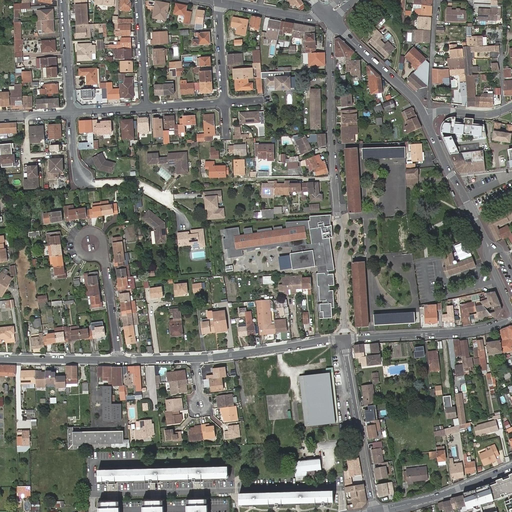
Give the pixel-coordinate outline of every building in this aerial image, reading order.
[(119,6),(119,10),(125,11),(127,7),(131,7),(131,3),(129,2),(129,0),(121,0),(121,6),(119,6)] [(298,8),(300,10),(305,7),(300,0),(287,0),(286,2),(290,6),(291,5),(293,7),(295,5),(298,8)] [(156,1),(153,14),(162,16),(162,17),(166,17),(169,3),(156,1)] [(87,4),(75,5),(76,12),(77,12),(77,15),(87,14),(87,4)] [(431,15),(432,6),(425,5),(422,5),(414,4),(414,9),(416,9),(416,14),(421,14),(431,15)] [(174,15),(185,17),(184,24),(189,25),(191,12),(186,11),(187,7),(176,5),(174,15)] [(446,21),(463,22),(464,12),(460,12),(457,12),(451,11),(451,8),(447,8),(446,21)] [(42,21),(52,20),(53,20),(53,19),(53,13),(51,14),(51,10),(34,11),(34,15),(38,15),(41,15),(42,21)] [(498,11),(491,11),(478,10),(478,20),(497,21),(498,11)] [(206,12),(197,11),(195,23),(203,24),(206,12)] [(76,19),(77,26),(88,25),(87,14),(77,15),(77,19),(76,19)] [(230,24),(242,27),(243,24),(241,24),(243,18),(232,16),(230,24)] [(419,16),(418,29),(431,30),(431,17),(419,16)] [(259,30),(261,19),(252,17),(250,27),(255,28),(255,30),(259,30)] [(39,21),(37,21),(38,30),(39,30),(39,34),(55,33),(54,27),(53,28),(52,20),(42,21),(39,21)] [(279,35),(281,23),(270,20),(268,28),(266,38),(278,40),(279,35)] [(294,25),(281,23),(279,35),(284,36),(284,32),(292,34),(293,28),(294,25)] [(103,24),(88,25),(88,26),(77,26),(78,34),(78,39),(91,38),(90,29),(99,28),(103,28),(103,24)] [(118,24),(115,24),(115,32),(116,32),(116,36),(130,35),(130,36),(134,36),(133,32),(131,32),(130,25),(119,25),(118,24)] [(312,53),(315,53),(315,48),(315,47),(314,28),(304,26),(303,29),(293,28),(292,34),(291,37),(301,39),(302,35),(305,35),(306,47),(306,48),(307,53),(309,53),(312,53)] [(369,34),(373,38),(368,43),(372,47),(375,45),(388,57),(396,49),(388,42),(385,45),(380,41),(384,37),(375,28),(369,34)] [(418,29),(416,29),(415,39),(418,43),(429,43),(429,41),(428,41),(428,40),(430,40),(431,30),(418,29)] [(152,45),(169,44),(168,35),(168,31),(153,32),(153,41),(151,41),(152,45)] [(193,46),(210,45),(210,33),(195,34),(195,40),(193,41),(193,46)] [(242,43),(246,43),(247,36),(242,36),(242,38),(240,38),(236,38),(236,45),(243,45),(242,43)] [(467,47),(480,46),(480,37),(475,37),(470,38),(467,38),(467,47)] [(335,57),(336,57),(345,57),(345,54),(348,53),(351,49),(339,38),(335,40),(335,57)] [(117,44),(104,45),(104,48),(118,48),(131,48),(131,39),(121,39),(121,42),(117,42),(117,44)] [(45,49),(45,53),(55,52),(55,41),(38,42),(38,45),(41,45),(42,49),(45,49)] [(81,50),(81,53),(81,60),(92,60),(91,54),(96,54),(96,46),(91,46),(91,45),(79,45),(79,50),(81,50)] [(372,47),(386,60),(388,57),(375,45),(372,47)] [(450,49),(451,58),(464,58),(463,50),(457,50),(456,45),(450,45),(450,49)] [(500,51),(499,46),(480,46),(467,47),(466,47),(463,47),(463,50),(464,58),(464,60),(471,60),(471,59),(471,52),(473,52),(500,51)] [(421,72),(429,64),(426,61),(426,60),(413,48),(406,57),(418,68),(421,72)] [(131,49),(118,49),(118,50),(118,58),(131,58),(131,49)] [(165,65),(165,56),(164,49),(153,50),(154,65),(165,65)] [(345,63),(345,67),(349,67),(350,72),(350,75),(359,75),(359,78),(361,78),(360,60),(351,61),(351,56),(355,52),(351,49),(348,53),(345,54),(345,57),(345,58),(346,58),(346,63),(345,63)] [(325,66),(325,53),(315,53),(312,53),(312,59),(309,59),(309,66),(325,66)] [(228,55),(228,65),(243,64),(242,61),(238,62),(238,58),(242,58),(242,54),(228,55)] [(450,68),(450,69),(466,69),(466,67),(465,67),(464,60),(464,58),(451,58),(450,58),(450,57),(450,59),(450,66),(450,68)] [(200,67),(210,67),(210,58),(200,59),(197,59),(198,68),(200,67)] [(56,68),(57,68),(56,59),(41,59),(42,69),(43,69),(47,68),(56,68)] [(466,75),(472,75),(472,73),(478,72),(478,67),(472,68),(471,60),(464,60),(465,67),(466,67),(466,69),(466,75)] [(120,62),(120,72),(132,72),(132,62),(120,62)] [(420,87),(428,86),(429,64),(421,72),(418,68),(405,82),(416,92),(420,87)] [(381,76),(369,66),(367,66),(371,94),(383,93),(381,76)] [(432,68),(433,84),(449,84),(448,68),(450,68),(450,66),(447,66),(446,66),(446,68),(432,68)] [(47,68),(48,78),(57,77),(56,68),(47,68)] [(184,68),(182,69),(176,69),(177,77),(180,77),(180,72),(184,72),(184,68)] [(30,69),(22,70),(22,73),(22,84),(31,83),(30,69)] [(98,84),(97,70),(97,69),(80,70),(80,76),(88,75),(88,85),(98,84)] [(234,70),(234,80),(235,80),(248,79),(253,79),(252,69),(234,70)] [(467,96),(466,75),(466,69),(450,69),(450,75),(460,74),(462,74),(463,79),(461,83),(462,96),(467,96)] [(200,83),(212,82),(211,74),(207,74),(207,72),(200,73),(200,83)] [(124,74),(118,74),(119,80),(123,80),(123,84),(119,85),(119,90),(120,98),(134,97),(133,78),(124,78),(124,74)] [(467,106),(475,106),(475,97),(474,79),(477,79),(477,75),(472,75),(466,75),(467,96),(467,106)] [(276,90),(290,89),(290,78),(268,78),(268,85),(276,85),(276,90)] [(248,79),(235,80),(236,90),(253,89),(252,83),(248,83),(248,79)] [(165,95),(164,82),(160,82),(160,85),(154,85),(155,96),(165,95)] [(173,82),(164,82),(165,95),(174,95),(173,86),(173,82)] [(200,83),(194,83),(194,90),(201,90),(201,93),(208,93),(208,90),(212,90),(212,82),(200,83)] [(194,83),(187,84),(180,84),(181,95),(195,94),(194,90),(194,83)] [(112,84),(106,84),(107,99),(120,98),(119,90),(113,90),(112,84)] [(37,91),(37,95),(51,94),(58,94),(57,86),(43,86),(43,90),(40,91),(37,91)] [(10,92),(10,100),(23,100),(22,96),(22,90),(10,91),(10,92)] [(92,90),(81,90),(81,101),(91,100),(91,97),(93,97),(92,90)] [(312,92),(312,130),(321,130),(320,91),(312,92)] [(0,100),(10,100),(10,92),(0,92),(0,100)] [(346,94),(341,95),(342,106),(351,105),(351,95),(346,96),(346,94)] [(481,106),(494,107),(494,106),(496,106),(496,103),(497,103),(497,94),(482,94),(480,97),(475,97),(475,106),(481,106)] [(450,98),(431,95),(431,99),(433,101),(449,104),(450,98)] [(23,106),(23,110),(32,109),(31,102),(29,102),(28,97),(24,97),(24,106),(23,106)] [(51,100),(37,100),(37,109),(58,108),(58,100),(51,100)] [(387,111),(396,107),(393,100),(384,104),(387,111)] [(382,105),(374,108),(376,114),(384,111),(382,105)] [(412,108),(402,112),(405,120),(406,120),(408,125),(404,126),(406,134),(421,128),(412,108)] [(356,109),(342,110),(342,115),(343,115),(343,118),(342,118),(342,123),(348,123),(357,122),(356,109)] [(259,112),(248,113),(248,114),(245,114),(245,113),(240,114),(241,124),(259,123),(265,122),(264,112),(259,112)] [(203,116),(204,134),(204,142),(210,141),(212,141),(211,135),(209,135),(209,129),(208,127),(214,127),(213,115),(203,116)] [(178,133),(178,126),(175,126),(175,116),(164,117),(165,129),(175,128),(176,136),(178,135),(178,133)] [(181,126),(178,126),(178,133),(185,133),(184,126),(187,125),(187,129),(192,128),(192,125),(193,125),(193,121),(195,121),(195,116),(186,117),(186,119),(184,119),(180,119),(181,126)] [(441,132),(449,133),(449,132),(456,132),(456,134),(462,134),(462,133),(474,134),(474,135),(479,136),(487,137),(484,125),(473,124),(474,119),(465,118),(464,123),(455,122),(456,117),(452,117),(450,118),(448,119),(446,120),(443,123),(442,126),(441,129),(441,132)] [(148,118),(138,119),(139,134),(149,133),(148,118)] [(162,118),(153,119),(154,138),(164,137),(162,118)] [(124,130),(125,139),(133,138),(132,121),(121,122),(122,130),(124,130)] [(496,122),(491,121),(491,124),(495,124),(492,140),(510,143),(511,135),(511,130),(511,125),(508,125),(506,133),(499,132),(501,124),(496,123),(496,122)] [(80,122),(80,133),(84,133),(84,135),(86,135),(86,133),(92,133),(91,122),(80,122)] [(106,124),(101,124),(97,124),(98,134),(111,134),(111,122),(106,122),(106,124)] [(0,123),(0,133),(17,133),(16,123),(0,123)] [(49,126),(50,140),(61,139),(60,125),(49,126)] [(348,126),(342,126),(342,144),(355,143),(354,134),(358,134),(358,125),(348,126)] [(44,136),(44,127),(33,127),(33,128),(29,129),(30,144),(40,143),(40,136),(44,136)] [(233,139),(245,139),(245,136),(240,136),(239,128),(234,128),(235,136),(233,136),(233,139)] [(326,134),(317,135),(317,142),(320,148),(326,146),(326,134)] [(139,145),(146,144),(145,136),(137,137),(139,145)] [(311,151),(305,137),(296,141),(297,146),(296,147),(298,151),(300,151),(302,155),(311,151)] [(451,137),(443,137),(450,154),(459,152),(451,137)] [(2,168),(13,167),(13,163),(15,163),(14,155),(12,155),(12,149),(14,148),(13,144),(0,145),(0,149),(0,150),(1,156),(0,156),(1,165),(2,165),(2,168)] [(234,154),(247,153),(246,144),(234,145),(234,146),(230,147),(230,153),(234,153),(234,154)] [(422,144),(412,145),(413,161),(423,161),(423,160),(425,160),(425,152),(422,152),(422,144)] [(259,145),(254,145),(255,157),(261,157),(261,160),(269,159),(269,161),(275,161),(274,146),(259,146),(259,145)] [(478,145),(464,146),(464,153),(473,152),(479,151),(478,145)] [(405,152),(405,147),(363,148),(363,159),(405,158),(405,152)] [(215,148),(210,148),(211,160),(219,160),(218,152),(215,152),(215,148)] [(345,149),(349,213),(361,212),(357,149),(345,149)] [(485,151),(473,152),(474,159),(475,172),(486,171),(485,151)] [(102,153),(93,158),(98,169),(100,168),(102,169),(102,170),(112,174),(115,164),(106,161),(102,153)] [(158,153),(148,154),(148,163),(157,163),(159,161),(158,158),(158,153)] [(188,173),(187,153),(168,154),(168,157),(169,162),(169,165),(177,164),(178,164),(178,171),(182,174),(188,173)] [(314,157),(314,156),(308,159),(309,162),(307,163),(309,166),(310,168),(308,169),(309,171),(311,170),(313,169),(314,170),(319,168),(314,157)] [(319,168),(314,170),(316,175),(328,172),(325,162),(321,163),(318,156),(314,157),(319,168)] [(63,171),(63,158),(50,159),(51,169),(53,169),(53,171),(49,172),(49,178),(59,178),(59,171),(63,171)] [(467,159),(454,160),(458,169),(460,171),(462,172),(465,173),(468,173),(467,159)] [(225,173),(228,173),(228,167),(225,168),(225,166),(214,167),(214,162),(205,162),(206,170),(210,169),(210,177),(226,177),(225,175),(225,173)] [(37,167),(28,167),(29,180),(24,181),(25,189),(38,188),(37,167)] [(406,170),(406,186),(418,186),(418,169),(416,169),(406,170)] [(266,184),(261,184),(261,195),(274,195),(274,181),(270,182),(270,184),(266,184)] [(273,195),(280,195),(280,192),(289,192),(289,181),(285,181),(284,183),(277,183),(277,181),(274,181),(274,195),(273,195)] [(297,184),(297,181),(289,181),(289,192),(299,192),(300,201),(304,201),(304,194),(303,194),(302,192),(307,192),(307,184),(297,184)] [(318,183),(307,184),(307,192),(310,192),(311,192),(312,194),(310,194),(310,195),(310,202),(322,201),(321,194),(319,194),(318,183)] [(221,191),(211,192),(211,197),(206,198),(207,209),(208,209),(209,216),(213,216),(213,219),(225,218),(224,209),(219,210),(218,200),(218,197),(222,196),(221,191)] [(101,203),(102,216),(117,214),(116,205),(107,206),(106,202),(100,202),(101,203)] [(89,210),(90,218),(94,218),(94,217),(102,216),(101,203),(92,204),(93,208),(93,209),(89,210)] [(70,220),(78,219),(77,210),(73,211),(72,207),(64,208),(65,213),(66,221),(70,221),(70,220)] [(274,211),(274,215),(284,214),(283,207),(274,207),(274,211)] [(77,210),(78,219),(86,218),(86,219),(90,218),(89,210),(85,210),(84,209),(77,210)] [(149,211),(143,219),(155,229),(156,244),(167,242),(164,224),(149,211)] [(490,226),(497,241),(502,238),(503,240),(508,237),(511,244),(511,243),(511,234),(508,226),(499,230),(498,228),(499,228),(498,225),(503,223),(504,224),(511,219),(511,211),(491,222),(490,226)] [(61,212),(43,215),(44,224),(51,223),(62,221),(61,212)] [(258,234),(253,234),(252,228),(244,229),(245,236),(240,236),(239,227),(224,229),(224,230),(227,231),(228,237),(226,238),(226,239),(223,239),(225,250),(227,249),(227,250),(230,250),(231,257),(228,258),(229,258),(243,256),(242,251),(247,250),(247,252),(248,252),(248,250),(254,249),(254,251),(255,250),(255,249),(254,246),(260,246),(260,248),(260,250),(261,249),(261,248),(267,247),(268,249),(268,251),(269,250),(269,248),(275,247),(276,249),(276,248),(276,247),(276,245),(281,244),(281,246),(281,248),(282,248),(282,246),(288,245),(289,247),(292,247),(293,253),(290,254),(290,255),(293,255),(295,268),(292,269),(293,270),(295,269),(295,270),(296,270),(296,269),(317,266),(318,273),(315,274),(317,275),(317,279),(316,279),(316,281),(317,281),(318,285),(316,286),(317,287),(319,287),(319,293),(318,293),(318,294),(320,294),(320,300),(317,300),(317,301),(323,301),(323,304),(317,304),(318,305),(320,305),(321,310),(319,311),(319,312),(321,312),(323,312),(324,317),(321,318),(320,318),(320,319),(332,318),(332,311),(331,311),(331,308),(334,308),(333,290),(330,291),(330,286),(334,285),(334,274),(329,274),(329,271),(334,270),(333,260),(331,260),(330,249),(324,248),(324,243),(330,241),(330,238),(333,238),(332,225),(330,225),(329,215),(310,216),(310,221),(286,222),(287,229),(282,230),(282,226),(273,228),(274,231),(272,231),(272,228),(257,230),(258,234)] [(388,221),(390,249),(399,249),(397,221),(388,221)] [(189,232),(178,233),(179,244),(182,243),(183,242),(186,241),(188,243),(193,242),(193,244),(193,248),(205,246),(203,229),(194,231),(194,234),(192,235),(189,235),(189,232)] [(49,247),(60,245),(59,237),(60,236),(59,232),(51,233),(47,234),(49,247)] [(112,238),(114,254),(123,253),(121,241),(121,237),(112,238)] [(333,260),(330,241),(324,243),(324,248),(330,249),(331,260),(333,260)] [(50,257),(61,255),(60,245),(49,247),(50,257)] [(476,266),(473,257),(457,263),(457,262),(457,261),(456,260),(455,260),(454,260),(454,261),(452,252),(444,254),(447,267),(443,268),(444,271),(448,270),(449,275),(476,266)] [(123,253),(114,254),(115,262),(114,262),(115,266),(122,265),(122,261),(124,261),(123,253)] [(54,267),(63,266),(61,255),(50,257),(51,265),(54,265),(54,267)] [(278,257),(280,270),(292,269),(295,268),(293,255),(290,255),(278,257)] [(352,263),(356,326),(368,326),(364,262),(352,263)] [(122,265),(115,266),(115,271),(117,271),(118,278),(126,277),(125,269),(123,270),(122,265)] [(64,274),(63,266),(54,267),(55,275),(57,275),(58,279),(66,278),(65,274),(64,274)] [(86,285),(98,284),(97,276),(98,276),(97,272),(90,273),(90,275),(84,275),(86,285)] [(0,277),(0,295),(6,286),(7,287),(12,280),(2,274),(0,277)] [(302,278),(302,276),(290,276),(290,277),(282,278),(284,290),(308,289),(308,296),(312,295),(311,278),(302,278)] [(126,277),(118,278),(119,286),(118,286),(118,290),(126,289),(125,285),(128,285),(126,277)] [(179,294),(183,293),(187,293),(186,283),(174,285),(175,296),(179,295),(179,294)] [(88,296),(99,294),(98,284),(86,285),(87,296),(88,296)] [(201,284),(193,285),(194,293),(200,292),(199,288),(202,288),(201,284)] [(162,287),(149,289),(151,298),(163,297),(162,287)] [(126,289),(118,290),(119,294),(120,294),(121,302),(130,301),(129,293),(126,293),(126,289)] [(492,307),(500,305),(495,292),(486,293),(488,297),(481,299),(481,301),(483,304),(486,308),(492,306),(492,307)] [(100,302),(99,294),(88,296),(89,304),(91,304),(92,308),(102,306),(101,302),(100,302)] [(286,299),(274,301),(274,308),(287,307),(286,299)] [(441,310),(443,323),(449,322),(446,300),(440,301),(440,303),(441,310)] [(130,301),(121,302),(122,310),(121,311),(122,314),(129,313),(135,313),(135,309),(133,301),(130,301)] [(475,306),(474,302),(459,305),(461,318),(469,317),(468,313),(476,312),(475,306)] [(441,310),(440,303),(436,303),(436,304),(425,305),(425,322),(429,322),(430,323),(437,322),(436,310),(441,310)] [(483,304),(475,306),(476,312),(476,314),(477,318),(492,315),(489,312),(486,308),(483,304)] [(493,308),(489,312),(492,315),(495,319),(498,318),(502,309),(500,305),(492,307),(493,308)] [(174,322),(169,322),(171,337),(183,336),(181,316),(180,308),(169,310),(170,314),(173,314),(173,317),(173,320),(174,322)] [(225,312),(214,313),(216,331),(220,330),(221,331),(227,331),(226,321),(227,320),(225,312)] [(250,312),(245,313),(246,324),(248,335),(256,334),(254,323),(250,324),(250,322),(252,321),(250,312)] [(374,325),(415,323),(415,312),(374,314),(374,325)] [(129,313),(122,314),(122,318),(123,318),(124,326),(133,325),(132,317),(130,317),(129,313)] [(216,331),(214,313),(209,314),(209,320),(210,320),(211,322),(202,323),(203,334),(216,332),(216,331)] [(41,326),(40,317),(32,318),(34,327),(41,326)] [(462,327),(471,325),(469,317),(461,318),(460,319),(462,327)] [(276,333),(275,325),(270,326),(269,321),(259,322),(260,334),(276,333)] [(92,330),(93,338),(97,337),(97,336),(105,335),(104,326),(100,327),(99,327),(97,327),(96,323),(91,324),(91,325),(92,330)] [(246,324),(238,325),(240,336),(248,335),(246,324)] [(286,324),(275,325),(276,333),(287,331),(286,324)] [(133,325),(124,326),(126,337),(127,344),(135,343),(135,336),(133,325)] [(66,326),(54,328),(55,333),(47,334),(47,336),(43,337),(44,344),(48,344),(48,343),(64,341),(65,342),(68,341),(66,328),(66,326)] [(66,328),(68,341),(73,341),(72,340),(80,338),(79,330),(79,326),(66,328)] [(503,352),(511,351),(511,326),(510,326),(501,330),(502,340),(500,340),(503,352)] [(1,340),(10,339),(14,338),(14,334),(13,327),(0,328),(0,343),(1,343),(1,340)] [(89,338),(93,338),(92,330),(88,330),(88,329),(79,330),(80,338),(89,337),(89,338)] [(43,333),(39,334),(40,337),(31,338),(33,349),(45,348),(44,344),(43,337),(43,333)] [(462,356),(464,370),(464,371),(464,375),(465,376),(470,375),(469,367),(473,366),(472,357),(469,357),(468,355),(469,355),(467,340),(460,341),(463,356),(462,356)] [(481,364),(482,370),(487,369),(485,356),(483,357),(482,350),(484,349),(482,340),(478,341),(479,350),(478,350),(481,364)] [(488,355),(503,352),(500,340),(486,342),(488,355)] [(364,357),(363,344),(362,344),(360,344),(359,345),(357,345),(356,346),(355,347),(354,348),(355,350),(356,358),(359,358),(361,357),(362,363),(362,367),(365,366),(380,364),(378,343),(370,344),(371,356),(366,357),(364,357)] [(424,346),(415,347),(415,349),(416,357),(420,356),(425,356),(424,346)] [(415,349),(414,349),(414,353),(412,353),(413,360),(420,359),(420,356),(416,357),(415,349)] [(428,352),(430,368),(431,372),(436,371),(436,372),(439,372),(439,368),(440,368),(438,351),(428,352)] [(258,370),(257,361),(240,364),(241,372),(249,371),(250,374),(254,373),(254,370),(255,370),(256,374),(256,378),(257,378),(257,380),(260,379),(259,374),(258,370)] [(463,365),(455,366),(457,376),(464,375),(464,371),(463,365)] [(15,376),(15,366),(6,366),(6,369),(4,369),(4,376),(15,376)] [(77,382),(77,366),(65,366),(65,376),(65,382),(76,382),(77,382)] [(225,366),(213,368),(214,374),(213,374),(207,375),(207,379),(210,379),(222,378),(226,377),(225,366)] [(111,367),(97,367),(97,377),(102,377),(102,381),(108,381),(108,387),(111,387),(111,367)] [(122,367),(111,367),(111,387),(120,387),(123,387),(122,367)] [(124,386),(125,388),(127,388),(127,386),(134,385),(133,374),(127,374),(127,367),(123,367),(124,386)] [(139,367),(127,367),(127,374),(133,374),(134,385),(134,392),(141,391),(139,367)] [(41,373),(41,371),(35,372),(35,374),(35,384),(36,388),(46,388),(46,384),(45,373),(41,373)] [(51,373),(51,371),(45,371),(45,373),(46,384),(55,384),(55,375),(55,373),(51,373)] [(185,380),(186,380),(185,371),(166,373),(167,382),(169,382),(185,380)] [(28,372),(20,372),(20,376),(20,384),(35,384),(35,374),(28,374),(28,372)] [(338,422),(333,373),(300,376),(305,426),(338,422)] [(60,377),(60,375),(55,375),(55,384),(56,387),(65,386),(65,382),(65,376),(61,376),(60,377)] [(222,378),(210,379),(211,387),(212,386),(213,392),(223,390),(222,378)] [(185,383),(185,380),(169,382),(171,394),(186,392),(186,385),(185,385),(185,383)] [(373,384),(363,385),(365,403),(372,402),(372,405),(376,405),(373,384)] [(111,387),(102,387),(103,405),(111,405),(111,387)] [(217,397),(217,403),(221,403),(222,408),(234,407),(233,394),(217,397)] [(461,394),(455,395),(459,425),(465,423),(461,394)] [(443,397),(446,419),(457,418),(455,408),(452,408),(450,396),(443,397)] [(165,401),(167,413),(171,412),(178,411),(179,411),(178,408),(182,407),(181,399),(165,401)] [(103,405),(103,422),(121,422),(120,405),(111,405),(103,405)] [(366,406),(364,406),(367,421),(371,421),(376,420),(374,409),(377,409),(376,405),(372,405),(366,406)] [(238,419),(236,406),(234,407),(222,408),(221,408),(221,412),(224,412),(225,421),(238,419)] [(167,413),(165,413),(167,426),(179,424),(181,421),(180,415),(179,415),(172,416),(171,412),(167,413)] [(150,425),(150,420),(139,421),(140,430),(136,430),(136,438),(141,437),(141,436),(151,435),(150,425)] [(371,426),(367,426),(369,439),(378,437),(377,431),(380,431),(379,420),(371,422),(371,426)] [(497,421),(478,425),(480,434),(499,430),(497,421)] [(201,426),(203,439),(215,437),(214,427),(209,428),(206,428),(205,425),(201,426)] [(241,438),(239,425),(228,427),(228,432),(225,432),(226,440),(241,438)] [(460,429),(459,425),(447,428),(445,429),(446,434),(460,431),(460,429)] [(203,440),(203,439),(201,426),(197,426),(197,428),(195,428),(190,429),(188,431),(190,441),(203,440)] [(68,450),(129,448),(129,441),(124,441),(123,432),(73,433),(72,427),(67,427),(68,450)] [(30,431),(23,431),(23,433),(23,445),(23,447),(31,446),(30,431)] [(172,431),(165,432),(166,440),(165,440),(165,442),(173,441),(177,440),(177,441),(181,441),(180,433),(176,433),(176,436),(173,436),(172,433),(172,431)] [(481,455),(485,464),(497,460),(495,457),(494,453),(498,451),(495,444),(491,446),(493,450),(481,455)] [(444,446),(436,448),(438,461),(438,466),(447,465),(446,460),(444,446)] [(374,448),(371,448),(374,463),(378,462),(383,462),(380,447),(374,448)] [(463,454),(466,473),(476,472),(474,461),(468,463),(466,454),(463,454)] [(361,474),(358,456),(347,458),(350,475),(361,474)] [(314,470),(321,470),(320,459),(300,460),(300,461),(295,461),(296,481),(307,480),(306,475),(306,471),(314,470)] [(388,467),(388,463),(374,465),(376,478),(388,477),(387,468),(388,467)] [(451,465),(453,478),(464,477),(462,463),(457,464),(454,465),(451,465)] [(228,466),(98,470),(98,481),(228,478),(228,466)] [(413,481),(427,479),(426,469),(412,471),(411,467),(406,468),(406,471),(407,481),(408,484),(414,483),(413,481)] [(511,511),(511,473),(503,478),(496,481),(497,483),(490,485),(494,500),(509,495),(511,499),(504,501),(508,511),(511,511)] [(377,483),(379,495),(379,496),(394,493),(392,481),(377,483)] [(366,499),(363,484),(352,485),(345,486),(345,492),(355,490),(356,496),(351,497),(353,508),(361,507),(365,502),(366,499)] [(490,485),(482,487),(483,488),(463,494),(464,495),(466,505),(467,509),(468,509),(473,508),(474,507),(474,506),(475,506),(480,504),(482,504),(487,502),(488,502),(493,501),(494,500),(490,485)] [(333,491),(240,493),(240,504),(249,504),(249,507),(254,506),(254,504),(271,503),(271,506),(275,506),(275,503),(292,503),(292,505),(297,505),(297,503),(314,502),(314,505),(318,505),(318,502),(333,502),(333,491)] [(464,495),(450,498),(451,500),(452,505),(457,504),(458,507),(466,505),(464,495)] [(205,499),(189,499),(190,505),(187,505),(187,511),(207,511),(208,505),(205,505),(205,499)] [(161,500),(145,500),(146,506),(143,507),(143,511),(163,511),(164,506),(161,506),(161,500)] [(451,500),(437,503),(439,510),(444,509),(444,511),(447,511),(453,511),(452,505),(451,500)] [(119,511),(120,507),(117,507),(117,501),(101,501),(102,508),(99,508),(99,511),(119,511)]
